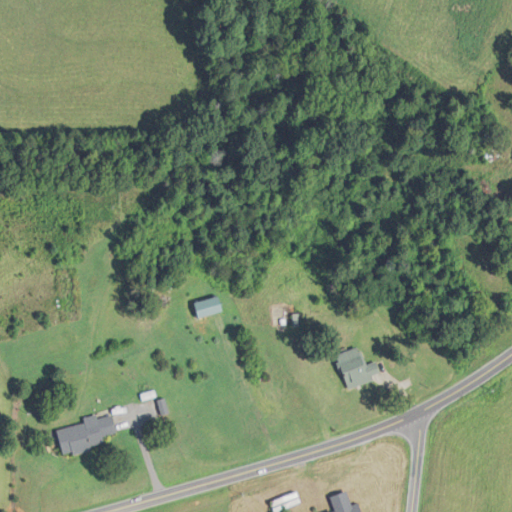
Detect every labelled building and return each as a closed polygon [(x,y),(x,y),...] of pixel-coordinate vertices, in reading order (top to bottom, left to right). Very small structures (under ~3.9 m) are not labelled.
[(224,309),(212,279),(190,287),(201,317),(224,309)] [(273,306),(274,334),(290,333),(290,305),(273,306)] [(337,356),(349,388),(381,377),(376,363),(366,366),(360,348),(337,356)] [(64,456),(106,446),(103,437),(117,433),(113,415),(57,427),(64,456)] [(362,511),(360,503),(352,505),(348,491),(331,496),(335,511),(362,511)]
